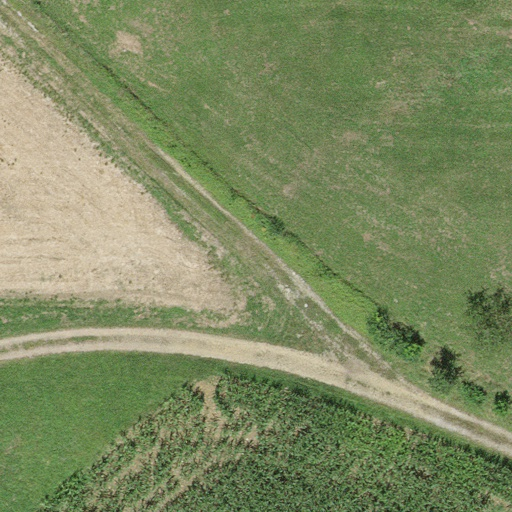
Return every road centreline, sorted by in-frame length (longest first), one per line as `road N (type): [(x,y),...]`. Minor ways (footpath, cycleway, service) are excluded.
road 1 (track): [(470,429),(172,168),(0,3)]
road 2 (track): [(511,447),(292,365),(87,341),(0,358)]
